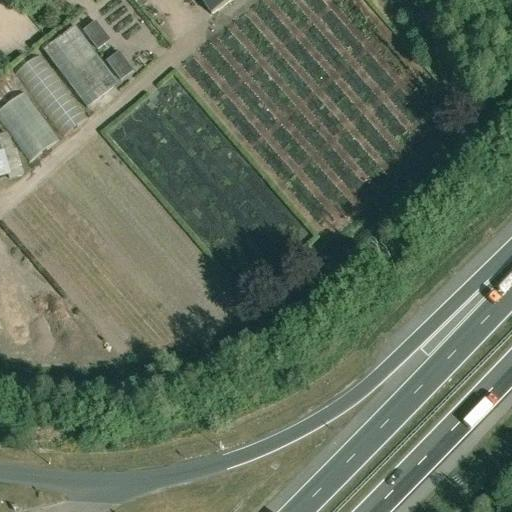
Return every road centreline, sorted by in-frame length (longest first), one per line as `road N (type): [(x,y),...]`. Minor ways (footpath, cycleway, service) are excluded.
road 1 (motorway): [(511,249),(380,380),(323,424),(216,468),(114,490)]
road 2 (motorway): [(511,292),(296,511)]
road 3 (motorway): [(369,511),(511,368)]
